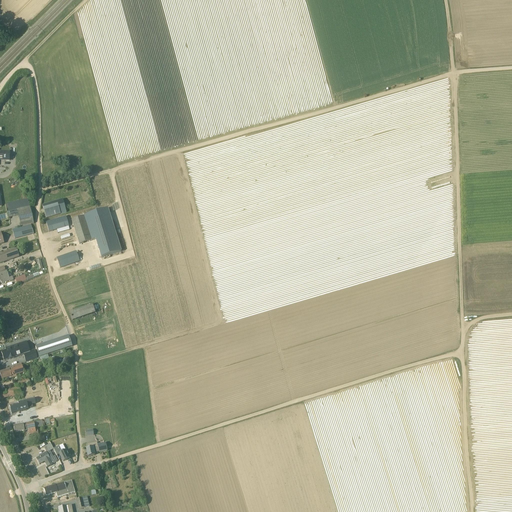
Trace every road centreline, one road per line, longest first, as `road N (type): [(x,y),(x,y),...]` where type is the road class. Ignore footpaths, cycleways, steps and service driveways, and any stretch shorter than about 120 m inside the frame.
road 1 (track): [(463,353),(81,467),(74,337),(37,219),(34,80),(25,64),(0,85)]
road 2 (track): [(41,188),(438,77),(511,68)]
road 3 (track): [(463,341),(447,0)]
road 4 (track): [(474,511),(463,353)]
